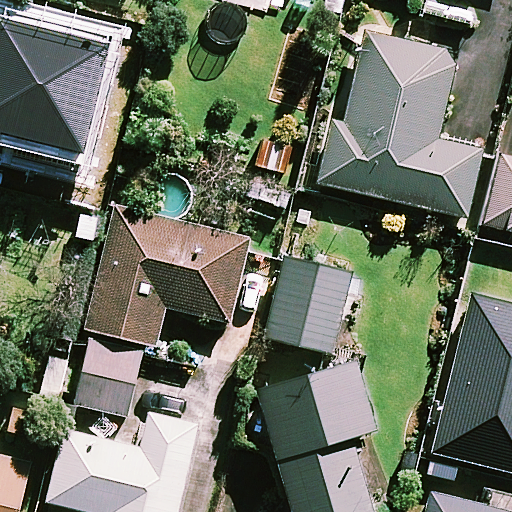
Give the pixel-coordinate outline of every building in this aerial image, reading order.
[(458,59),(365,37),(344,126),(335,124),(320,187),(467,221),(483,152),(439,142),(458,59)] [(139,52),(102,42),(92,77),(129,87),(139,52)] [(99,152),(9,130),(0,165),(0,182),(86,204),(99,152)] [(511,155),(504,153),(485,228),(511,234),(511,155)] [(250,243),(115,211),(87,332),(158,348),(166,311),(231,326),(250,243)] [(354,276),(287,260),(267,342),(334,359),(354,276)] [(143,355),(90,344),(76,408),(129,419),(143,355)] [(68,363),(37,357),(29,396),(60,402),(68,363)] [(359,368),(256,397),(253,406),(245,447),(273,453),(291,511),(374,511),(355,443),(378,436),(359,368)] [(179,511),(198,430),(151,419),(143,454),(64,436),(48,507),(71,511),(179,511)] [(20,511),(32,467),(0,459),(0,511),(20,511)] [(491,511),(432,497),(428,511),(491,511)]
